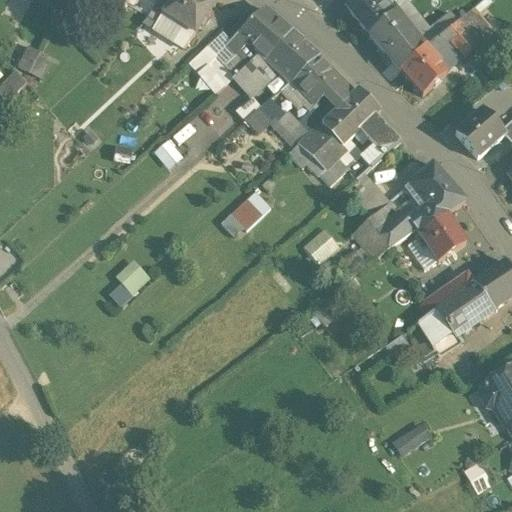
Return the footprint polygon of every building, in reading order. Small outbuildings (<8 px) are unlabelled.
[(156,0),(126,0),(123,7),(146,20),(155,5),(153,5),(154,4),(156,0)] [(171,0),(156,0),(154,4),(165,11),(171,0)] [(212,7),(200,0),(171,0),(165,11),(161,18),(181,31),(177,38),(189,45),(212,7)] [(357,0),(344,10),(366,38),(394,15),(384,2),(381,0),(357,0)] [(386,0),(384,2),(394,15),(411,0),(386,0)] [(290,34),(263,11),(225,48),(234,57),(246,47),(257,58),(263,63),(290,34)] [(423,51),(394,15),(366,38),(382,57),(383,56),(398,74),(423,52),(423,51)] [(456,26),(440,38),(439,39),(446,47),(460,63),(489,37),(469,15),(456,26)] [(448,17),(433,29),(440,38),(456,26),(448,17)] [(318,58),(290,34),(263,63),(276,75),(289,87),(291,85),(316,60),(318,58)] [(423,51),(423,52),(398,74),(411,88),(411,90),(411,91),(414,95),(416,95),(417,95),(421,99),(445,76),(431,60),(446,47),(439,39),(423,51)] [(234,57),(223,68),(206,49),(187,67),(197,78),(205,69),(223,90),(233,81),(246,69),(234,57)] [(38,57),(27,51),(17,70),(27,77),(38,57)] [(263,63),(257,58),(246,69),(233,81),(248,99),(262,86),(263,87),(276,75),(263,63)] [(352,97),(316,60),(291,85),(314,108),(322,100),(335,113),(352,97)] [(11,64),(0,73),(0,78),(9,88),(22,77),(17,70),(11,64)] [(379,115),(357,93),(352,97),(335,113),(335,114),(321,127),(318,129),(340,150),(358,134),(373,151),(389,136),(374,120),(379,115)] [(251,101),(234,115),(243,125),(259,111),(251,101)] [(480,113),(454,137),(476,162),(502,138),(499,134),(480,113)] [(308,138),(286,116),(271,130),(292,152),(308,138)] [(511,122),(499,134),(502,138),(511,149),(511,148),(511,122)] [(340,150),(318,129),(316,130),(308,138),(292,152),(287,158),(301,172),(306,168),(317,180),(318,179),(329,190),(347,173),(336,161),(344,154),(340,150)] [(389,136),(373,151),(379,157),(378,158),(382,161),(398,147),(389,136)] [(164,142),(149,153),(165,173),(179,162),(164,142)] [(464,205),(430,167),(402,192),(418,214),(429,229),(445,218),(464,205)] [(371,186),(352,203),(368,222),(387,205),(371,186)] [(269,212),(254,197),(246,204),(261,220),(269,212)] [(246,204),(230,219),(242,232),(245,235),(261,220),(246,204)] [(368,222),(350,239),(360,251),(331,274),(342,287),(343,287),(350,281),(351,280),(413,234),(416,238),(429,229),(418,214),(405,224),(387,205),(368,222)] [(429,229),(416,238),(436,266),(464,246),(445,218),(429,229)] [(242,232),(230,219),(220,228),(233,241),(242,232)] [(320,232),(299,253),(316,270),(337,248),(320,232)] [(511,277),(505,265),(472,286),(489,311),(511,295),(511,277)] [(130,267),(112,285),(130,304),(149,285),(130,267)] [(465,277),(434,298),(440,308),(472,287),(465,277)] [(350,281),(343,287),(348,292),(354,286),(350,281)] [(440,308),(438,310),(456,339),(456,338),(491,314),(489,311),(472,286),(472,287),(440,308)] [(434,298),(417,310),(425,320),(438,310),(440,308),(434,298)] [(456,339),(438,310),(425,320),(415,327),(427,347),(437,362),(461,346),(456,338),(456,339)] [(511,370),(479,390),(482,395),(480,401),(485,410),(492,412),(503,431),(504,431),(511,426),(511,370)] [(421,425),(391,445),(402,461),(432,441),(421,425)] [(450,467),(432,479),(439,489),(457,477),(450,467)] [(478,470),(463,478),(475,499),(490,491),(478,470)]
